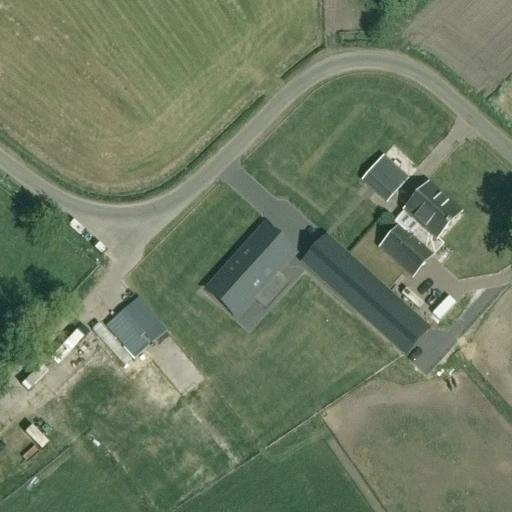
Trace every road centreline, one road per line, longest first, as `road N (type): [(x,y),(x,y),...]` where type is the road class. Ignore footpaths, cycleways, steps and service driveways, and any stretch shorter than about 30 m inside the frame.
road 1 (unclassified): [(511,154),(424,76),(370,60),(303,79),(206,176),(146,214),(103,215),(62,200),(0,156)]
road 2 (track): [(0,389),(122,263),(124,217)]
